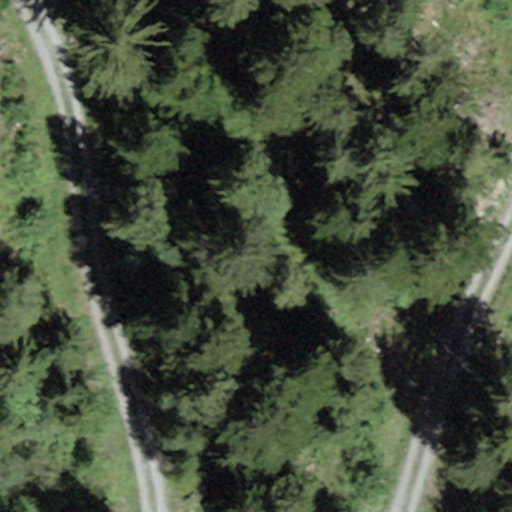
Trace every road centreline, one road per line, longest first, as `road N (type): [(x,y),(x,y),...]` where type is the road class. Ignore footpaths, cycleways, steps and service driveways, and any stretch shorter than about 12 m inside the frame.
road 1 (track): [(24,0),(70,110),(83,214),(156,511)]
road 2 (track): [(395,511),(511,240)]
